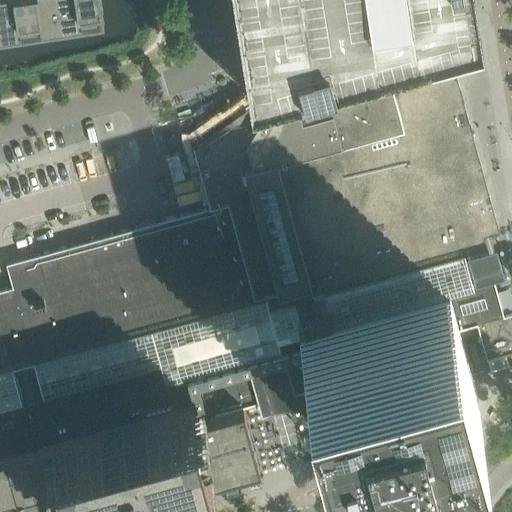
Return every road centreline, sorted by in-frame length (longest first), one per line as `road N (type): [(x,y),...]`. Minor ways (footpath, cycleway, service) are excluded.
road 1 (residential): [(0,130),(180,76),(196,53),(188,0)]
road 2 (unknown): [(0,247),(124,177),(139,162),(140,117)]
road 3 (unknown): [(0,193),(140,117)]
